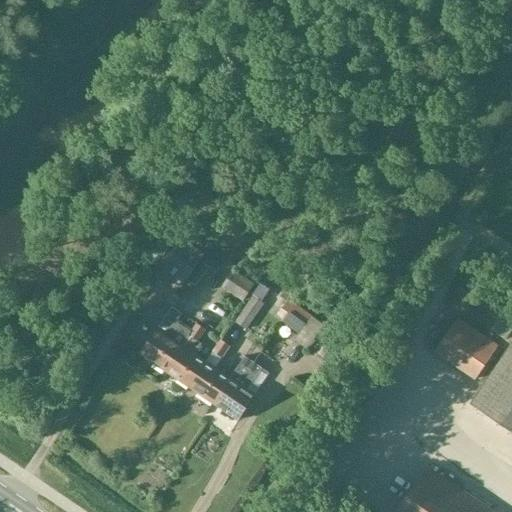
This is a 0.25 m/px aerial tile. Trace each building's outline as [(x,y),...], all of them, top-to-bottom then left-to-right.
[(186,285),(205,256),(180,239),(161,268),(186,285)] [(231,274),(222,287),(243,301),(252,288),(231,274)] [(253,297),(235,323),(246,330),(263,304),(253,297)] [(484,312),(511,319),(511,306),(488,300),(484,312)] [(165,373),(193,331),(177,320),(181,314),(172,308),(140,356),(165,373)] [(475,380),(498,347),(457,319),(435,352),(475,380)] [(198,342),(206,331),(197,325),(193,331),(165,373),(189,389),(206,363),(195,355),(202,345),(198,342)] [(327,365),(342,343),(330,335),(316,357),(327,365)] [(215,369),(230,347),(221,341),(206,363),(189,389),(213,405),(230,379),(215,369)] [(511,345),(473,403),(511,428),(511,345)] [(238,422),(255,395),(254,395),(244,388),(259,366),(245,357),(230,379),(213,405),(238,422)] [(217,408),(204,421),(219,437),(233,425),(217,408)] [(492,511),(428,469),(399,511),(492,511)]
